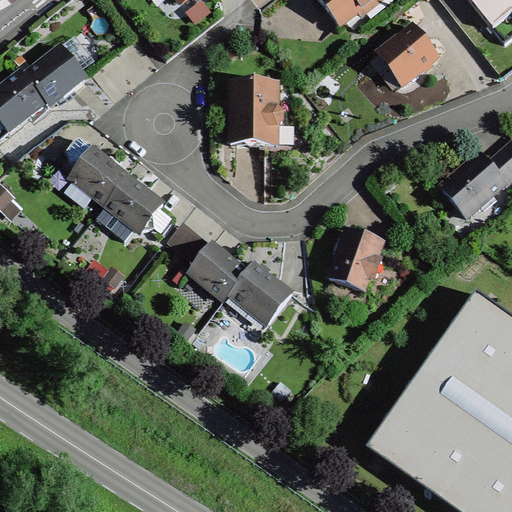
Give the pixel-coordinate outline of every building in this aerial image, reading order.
[(318,0),(328,12),(339,26),(359,10),(357,8),(367,0),(318,0)] [(511,0),(464,0),(463,1),(500,49),(511,38),(511,0)] [(437,58),(413,27),(381,52),(405,83),(421,71),(437,58)] [(72,37),(60,47),(79,72),(92,62),(72,37)] [(23,76),(44,104),(48,108),(48,107),(46,105),(60,94),(62,96),(72,88),(84,78),(79,72),(60,47),(23,76)] [(20,72),(0,87),(0,124),(7,133),(24,120),(30,115),(28,113),(42,102),(44,104),(23,76),(20,72)] [(230,113),(230,144),(265,144),(266,126),(276,126),(281,121),(282,114),(277,109),(277,82),(231,82),(230,113)] [(276,126),(266,126),(265,144),(276,145),(276,126)] [(81,161),(91,149),(80,140),(76,141),(68,151),(71,163),(81,161)] [(511,141),(487,163),(505,184),(505,185),(511,178),(511,141)] [(104,205),(126,177),(110,164),(91,149),(81,161),(71,163),(72,180),(92,196),(104,205)] [(505,184),(487,163),(481,157),(473,163),(468,168),(466,165),(439,187),(465,218),(505,184)] [(104,205),(136,230),(153,228),(152,218),(162,205),(144,190),(126,177),(104,205)] [(72,180),(63,192),(83,208),(92,196),(72,180)] [(166,241),(195,264),(208,247),(180,225),(166,241)] [(382,243),(346,230),(338,252),(328,279),(364,292),(369,278),(374,280),(380,262),(376,260),(382,243)] [(195,264),(188,272),(223,301),(228,294),(246,273),(229,259),(211,244),(208,247),(195,264)] [(228,294),(266,326),(291,295),(273,280),(253,264),(246,273),(228,294)] [(511,511),(511,318),(474,292),(363,449),(454,511),(511,511)]
